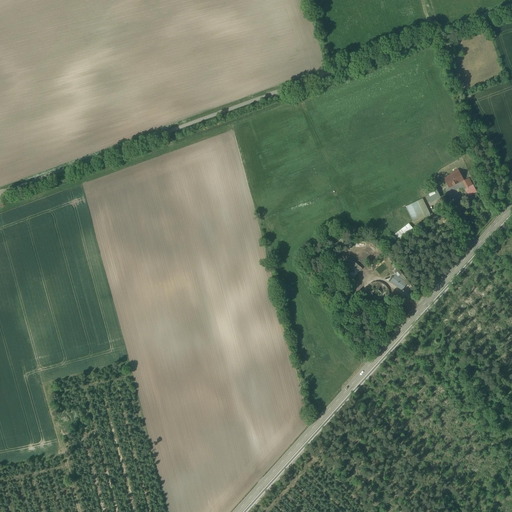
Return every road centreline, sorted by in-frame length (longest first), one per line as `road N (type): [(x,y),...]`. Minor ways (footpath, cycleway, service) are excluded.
road 1 (unclassified): [(0,194),(511,5)]
road 2 (secondary): [(511,207),(237,511)]
